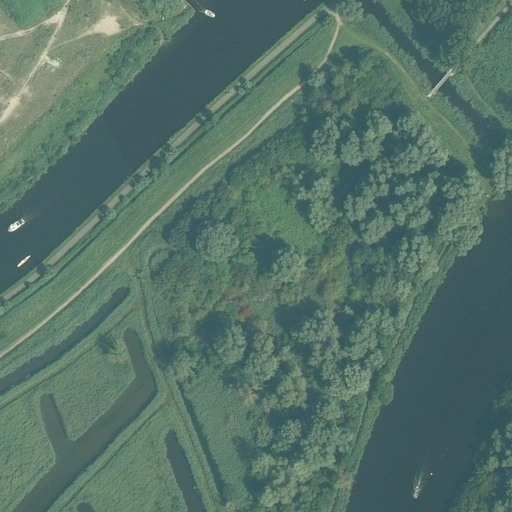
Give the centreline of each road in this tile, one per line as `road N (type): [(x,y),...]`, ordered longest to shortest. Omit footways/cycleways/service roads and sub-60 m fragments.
road 1 (unknown): [(336,16),(329,52),(312,76),(0,356)]
road 2 (track): [(119,254),(136,278),(153,352),(216,511)]
road 3 (track): [(141,300),(92,346),(0,408)]
road 4 (track): [(169,398),(57,511)]
